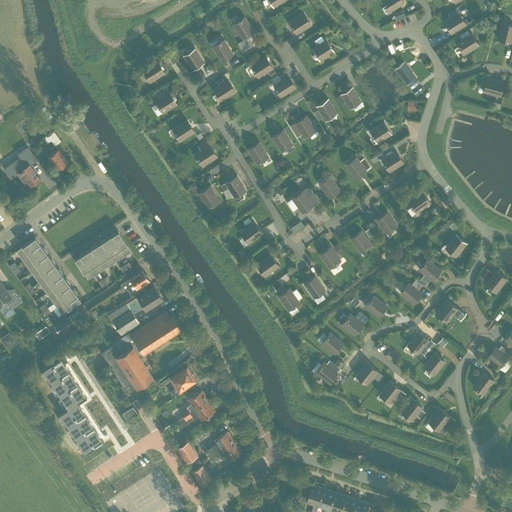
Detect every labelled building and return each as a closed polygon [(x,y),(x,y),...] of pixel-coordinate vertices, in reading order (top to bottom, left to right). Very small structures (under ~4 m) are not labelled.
[(382,0),(386,6),(388,5),(391,11),(404,2),(402,0),(382,0)] [(448,27),(450,26),(453,32),(466,24),(459,12),(458,13),(456,8),(448,13),(451,18),(444,21),(448,27)] [(301,9),(290,16),(293,20),(304,13),(301,9)] [(403,9),(397,12),(399,17),(405,15),(403,9)] [(297,34),(312,24),(304,13),(293,20),(290,22),(297,34)] [(245,17),(233,24),(243,39),(254,31),(245,17)] [(511,24),(502,23),(498,37),(505,39),(504,41),(511,43),(511,40),(511,24)] [(467,30),(460,35),(462,39),(470,34),(467,30)] [(461,48),(462,47),(466,53),(479,45),(472,33),(457,42),(461,48)] [(322,35),(314,39),(317,44),(325,40),(322,35)] [(210,43),(213,47),(222,61),(233,54),(224,39),(220,42),(218,38),(210,43)] [(317,55),(318,54),(322,59),(335,51),(327,39),(313,49),(317,55)] [(243,40),(238,43),(242,48),(247,45),(243,40)] [(190,53),(185,57),(192,70),(204,63),(195,48),(189,52),(190,53)] [(273,68),(266,56),(261,59),(258,54),(250,59),(253,64),(251,65),(259,77),(273,68)] [(147,76),(148,75),(152,81),(165,73),(157,61),(143,70),(147,76)] [(403,63),(395,69),(407,84),(415,78),(403,63)] [(286,77),(280,81),(274,85),(278,91),(279,90),(283,95),(296,87),(289,75),(286,77)] [(487,86),(485,92),(500,96),(504,82),(487,78),(485,85),(487,86)] [(228,80),(225,82),(214,89),(221,101),(236,91),(228,80)] [(356,105),(355,103),(361,99),(353,86),(341,94),(341,95),(345,101),(350,108),(356,105)] [(158,116),(164,112),(177,104),(170,92),(167,88),(160,92),(163,96),(155,101),(157,104),(153,107),(158,116)] [(341,95),(337,97),(341,104),(345,101),(341,95)] [(318,109),(323,117),(326,120),(332,117),(331,115),(336,111),(328,98),(316,106),(318,109)] [(313,112),(318,120),(323,117),(318,109),(313,112)] [(290,126),(298,137),(302,134),(304,137),(311,133),(310,132),(315,128),(313,125),(310,120),(307,115),(290,126)] [(182,140),(195,132),(187,120),(173,129),(177,135),(178,134),(182,140)] [(370,131),(374,137),(375,136),(379,142),(392,133),(384,122),(370,131)] [(287,148),(286,146),(292,142),(284,129),(272,137),(281,151),(287,148)] [(54,131),(45,138),(48,142),(52,139),(56,145),(61,141),(54,131)] [(198,146),(201,150),(210,145),(207,140),(198,146)] [(263,160),(262,158),(268,155),(260,142),(248,149),(257,164),(263,160)] [(210,145),(201,150),(195,154),(199,160),(201,159),(204,165),(217,157),(210,145)] [(56,151),(52,146),(45,151),(58,169),(68,162),(59,149),(56,151)] [(4,168),(3,168),(10,178),(18,172),(24,182),(27,179),(32,186),(41,179),(30,163),(36,159),(27,148),(18,154),(21,157),(4,169),(4,168)] [(386,166),(387,165),(391,171),(404,162),(397,151),(382,160),(386,166)] [(382,153),(372,159),(374,162),(384,156),(382,153)] [(356,179),(367,171),(365,168),(369,165),(363,156),(359,159),(357,157),(351,161),(352,162),(347,166),(356,179)] [(285,159),(280,162),(285,171),(290,168),(285,159)] [(263,173),(258,176),(262,183),(267,180),(263,173)] [(225,183),(221,185),(224,190),(229,198),(234,196),(235,197),(240,194),(243,194),(246,192),(246,190),(237,175),(225,183)] [(326,181),(320,185),(329,198),(341,190),(330,176),(325,180),(326,181)] [(214,204),(213,202),(219,199),(211,186),(199,193),(208,208),(214,204)] [(309,188),(304,192),(303,190),(298,195),(299,196),(293,200),(302,212),(314,204),(312,203),(317,199),(309,188)] [(422,191),(408,201),(413,207),(414,206),(418,211),(431,203),(422,191)] [(283,204),(291,201),(288,195),(280,198),(283,204)] [(438,206),(433,209),(437,214),(442,211),(438,206)] [(392,229),(398,225),(388,211),(376,219),(385,232),(391,228),(392,229)] [(301,221),(291,228),(294,233),(305,226),(301,221)] [(314,221),(301,231),(306,239),(320,228),(314,221)] [(374,221),(368,225),(372,231),(378,227),(374,221)] [(244,236),(240,239),(245,246),(250,242),(263,233),(255,222),(241,232),(244,236)] [(366,248),(372,244),(362,230),(350,238),(359,251),(365,247),(366,248)] [(108,238),(121,258),(132,251),(120,232),(116,234),(116,233),(108,238)] [(452,250),(451,252),(456,256),(467,243),(456,234),(447,246),(452,250)] [(35,237),(16,250),(24,261),(44,247),(38,239),(37,240),(35,237)] [(110,265),(121,258),(108,238),(97,245),(110,265)] [(339,243),(334,247),(339,253),(343,250),(339,243)] [(99,272),(110,265),(97,245),(86,251),(99,272)] [(334,263),(335,264),(341,260),(331,246),(320,254),(329,267),(334,263)] [(32,272),(51,258),(44,247),(24,261),(32,272)] [(99,272),(86,251),(75,259),(88,279),(99,272)] [(271,255),(257,265),(261,271),(263,269),(267,275),(279,266),(271,255)] [(32,272),(39,282),(59,268),(51,258),(32,272)] [(419,270),(430,279),(432,280),(441,270),(429,260),(425,265),(424,264),(419,270)] [(18,266),(15,261),(10,265),(13,269),(18,266)] [(133,267),(129,261),(125,264),(128,270),(133,267)] [(128,270),(125,264),(120,267),(124,273),(128,270)] [(21,270),(18,266),(13,269),(16,274),(21,270)] [(47,293),(66,278),(59,268),(39,282),(47,293)] [(487,269),(481,276),(485,279),(491,272),(487,269)] [(121,284),(125,290),(128,288),(133,295),(145,288),(143,285),(150,280),(149,280),(150,279),(148,275),(147,276),(143,270),(121,284)] [(507,279),(496,270),(487,282),(492,286),(491,288),(496,292),(507,279)] [(108,275),(103,278),(107,284),(112,281),(108,275)] [(424,275),(420,280),(426,285),(430,280),(424,275)] [(319,292),(320,294),(326,290),(316,276),(304,284),(313,296),(319,292)] [(54,303),(74,289),(66,278),(47,293),(54,303)] [(99,281),(102,287),(107,284),(103,278),(99,281)] [(416,279),(412,284),(419,289),(423,284),(416,279)] [(0,281),(0,308),(7,319),(16,312),(12,307),(22,300),(14,288),(8,293),(0,281)] [(28,290),(33,286),(30,282),(25,286),(28,290)] [(414,304),(422,293),(409,282),(405,288),(406,289),(402,294),(414,304)] [(36,291),(33,286),(28,290),(31,295),(36,291)] [(272,286),(266,290),(270,296),(276,291),(272,286)] [(147,310),(163,300),(155,287),(139,298),(136,294),(125,301),(126,303),(109,314),(113,321),(122,334),(140,322),(134,312),(144,306),(147,310)] [(293,304),(294,306),(300,302),(290,288),(279,296),(287,308),(293,304)] [(74,289),(54,303),(62,314),(81,299),(74,289)] [(379,317),(387,306),(374,295),(370,301),(371,302),(367,307),(379,317)] [(355,297),(351,302),(355,305),(359,300),(355,297)] [(458,309),(447,300),(436,313),(442,318),(443,316),(448,321),(458,309)] [(45,303),(40,307),(43,311),(48,307),(45,303)] [(51,312),(48,307),(43,311),(46,316),(51,312)] [(94,309),(91,313),(96,318),(99,314),(94,309)] [(170,317),(167,311),(131,334),(130,332),(117,340),(118,342),(102,353),(128,393),(137,388),(154,377),(139,356),(182,328),(173,315),(170,317)] [(347,320),(343,325),(355,335),(364,324),(350,313),(346,319),(347,320)] [(362,313),(358,318),(364,322),(368,317),(362,313)] [(70,315),(55,325),(60,332),(75,323),(70,315)] [(46,325),(35,332),(39,338),(49,330),(46,325)] [(7,348),(16,341),(9,332),(0,338),(7,348)] [(327,339),(323,344),(335,354),(344,343),(330,332),(326,338),(327,339)] [(414,348),(412,349),(418,354),(429,340),(418,332),(408,344),(414,348)] [(444,337),(439,343),(443,346),(448,341),(444,337)] [(430,341),(426,346),(431,350),(435,345),(430,341)] [(487,355),(486,357),(498,366),(504,371),(511,361),(511,359),(508,357),(504,353),(507,349),(502,345),(498,349),(495,346),(492,350),(487,355)] [(429,370),(431,369),(436,373),(445,361),(435,352),(424,366),(429,370)] [(68,408),(60,413),(85,453),(104,441),(79,402),(87,396),(62,357),(43,369),(68,408)] [(334,370),(331,367),(329,365),(324,362),(320,367),(321,369),(317,374),(329,383),(338,372),(337,372),(336,371),(334,370)] [(329,365),(331,367),(334,370),(336,371),(337,372),(340,369),(332,362),(329,365)] [(378,371),(367,362),(357,374),(362,378),(361,380),(367,384),(378,371)] [(187,366),(171,377),(177,386),(169,391),(172,395),(196,379),(187,366)] [(383,375),(378,372),(374,377),(379,381),(383,375)] [(479,390),(480,388),(485,392),(494,380),(483,372),(473,385),(479,390)] [(385,398),(390,403),(393,400),(398,403),(406,393),(390,381),(380,393),(386,397),(385,398)] [(150,395),(157,390),(154,385),(146,389),(150,395)] [(188,398),(195,409),(209,400),(202,389),(188,398)] [(412,398),(402,410),(405,412),(404,414),(406,416),(412,420),(416,415),(420,418),(425,412),(422,409),(423,407),(412,398)] [(201,419),(215,410),(209,400),(195,409),(190,412),(178,419),(183,426),(195,419),(193,415),(197,412),(201,419)] [(133,406),(123,412),(126,418),(137,412),(133,406)] [(178,419),(190,412),(187,408),(181,412),(176,416),(178,419)] [(435,425),(434,426),(444,434),(454,421),(450,418),(450,417),(439,409),(435,414),(434,415),(430,421),(435,425)] [(204,451),(209,458),(235,441),(227,430),(215,438),(218,443),(204,451)] [(188,441),(178,448),(187,463),(198,456),(188,441)] [(242,452),(235,441),(209,458),(211,462),(225,453),(229,460),(242,452)] [(197,457),(188,463),(191,468),(200,462),(197,457)] [(201,485),(212,479),(203,465),(193,471),(201,485)] [(315,511),(318,504),(324,488),(312,484),(306,500),(314,502),(310,511),(315,511)] [(335,492),(324,488),(318,504),(326,506),(323,511),(328,511),(330,508),(335,492)] [(346,495),(335,492),(330,508),(337,510),(336,511),(340,511),(341,511),(346,495)] [(353,511),(358,499),(346,495),(341,511),(353,511)] [(358,499),(353,511),(366,511),(370,503),(358,499)]
